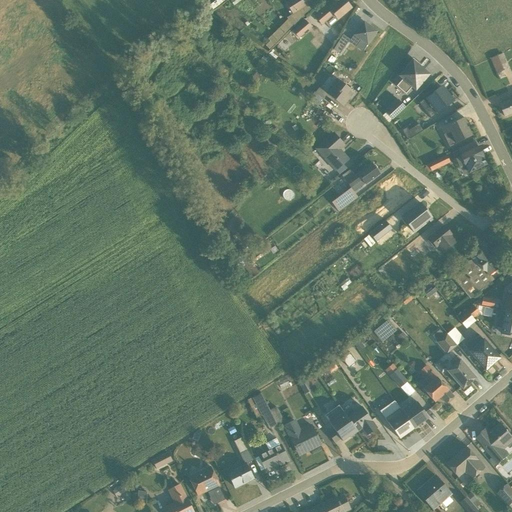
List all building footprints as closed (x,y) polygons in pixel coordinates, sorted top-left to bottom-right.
[(217,0),(205,8),(208,11),(211,9),(212,10),(225,0),(217,0)] [(289,0),(285,3),(292,15),(272,36),(278,42),(304,15),(310,10),(303,0),(289,0)] [(333,2),(314,18),(321,26),(324,24),(328,28),(350,9),(343,0),(339,0),(335,4),(333,2)] [(376,32),(363,23),(348,43),(361,52),(376,32)] [(330,28),(322,36),(329,44),(337,37),(330,28)] [(349,40),(342,35),(332,50),(339,55),(349,40)] [(503,72),(501,67),(505,65),(502,56),(491,60),(497,74),(503,72)] [(396,87),(405,95),(411,88),(415,90),(428,75),(418,68),(420,66),(412,59),(405,67),(406,68),(399,77),(402,79),(396,87)] [(342,107),(348,99),(350,100),(355,94),(336,79),(330,87),(331,88),(326,95),(342,107)] [(322,99),(326,95),(318,88),(314,93),(322,99)] [(437,89),(419,103),(431,118),(453,102),(445,91),(441,93),(437,89)] [(511,100),(500,105),(505,118),(511,115),(511,100)] [(392,120),(405,108),(398,101),(385,113),(392,120)] [(463,118),(440,130),(443,135),(449,133),(454,144),(471,136),(467,128),(466,128),(464,125),(466,124),(463,118)] [(409,139),(423,129),(418,122),(404,132),(409,139)] [(348,160),(339,150),(344,145),(333,133),(313,150),(333,173),(348,160)] [(451,153),(454,159),(459,168),(464,166),(468,173),(485,165),(478,148),(477,148),(474,142),(451,153)] [(427,165),(431,172),(438,168),(434,161),(427,165)] [(379,175),(370,163),(354,176),(350,170),(341,177),(350,189),(331,203),(338,212),(358,197),(355,193),(379,175)] [(420,204),(401,218),(412,233),(431,219),(420,204)] [(368,234),(375,243),(391,230),(384,221),(368,234)] [(456,242),(444,227),(426,241),(432,249),(435,247),(441,255),(456,242)] [(359,243),(366,252),(370,249),(369,248),(374,244),(368,236),(359,243)] [(493,254),(488,247),(472,261),(466,262),(449,275),(469,299),(474,295),(493,280),(490,275),(500,267),(491,256),(493,254)] [(433,293),(436,290),(433,287),(431,290),(429,288),(424,292),(429,297),(434,293),(433,293)] [(414,298),(412,295),(402,302),(405,305),(414,298)] [(511,313),(511,296),(505,295),(502,311),(511,313)] [(456,318),(466,329),(474,322),(473,319),(482,311),(479,307),(475,310),(472,307),(466,312),(465,311),(456,318)] [(511,337),(511,313),(502,311),(500,311),(497,327),(491,326),(489,335),(500,337),(501,335),(511,337)] [(384,317),(370,329),(382,343),(396,331),(384,317)] [(402,333),(397,338),(401,343),(406,338),(402,333)] [(446,355),(456,346),(446,334),(435,342),(446,355)] [(498,358),(479,336),(465,347),(485,370),(498,358)] [(363,347),(360,342),(354,346),(358,351),(363,347)] [(356,362),(349,353),(341,358),(348,368),(356,362)] [(475,379),(456,356),(449,362),(452,365),(446,371),(462,389),(475,379)] [(324,366),(330,374),(337,369),(331,361),(324,366)] [(392,364),(385,370),(400,388),(407,382),(392,364)] [(426,366),(418,373),(428,384),(422,389),(433,402),(439,397),(445,404),(453,397),(426,366)] [(278,384),(280,389),(288,384),(286,380),(278,384)] [(299,386),(304,395),(312,390),(306,381),(299,386)] [(268,429),(276,425),(269,411),(261,394),(259,394),(247,401),(256,419),(262,416),(268,429)] [(413,429),(401,412),(393,401),(379,411),(399,439),(413,429)] [(401,412),(413,429),(428,419),(416,402),(401,412)] [(276,407),(269,411),(276,425),(283,422),(276,407)] [(339,407),(324,417),(333,430),(327,434),(334,444),(340,439),(342,441),(348,437),(349,438),(357,432),(344,415),(339,407)] [(366,436),(377,428),(361,407),(353,412),(351,410),(344,415),(357,432),(361,429),(366,436)] [(295,420),(283,426),(298,456),(309,451),(320,445),(310,425),(300,430),(295,420)] [(476,439),(499,465),(510,455),(505,449),(511,443),(511,437),(500,424),(489,434),(486,430),(476,439)] [(235,441),(245,462),(251,459),(241,438),(235,441)] [(265,445),(264,443),(254,448),(258,456),(254,459),(260,472),(265,469),(266,472),(288,461),(279,445),(275,439),(265,445)] [(465,447),(446,464),(458,478),(464,473),(470,481),(484,468),(465,447)] [(151,459),(155,469),(173,461),(168,451),(151,459)] [(233,489),(253,479),(245,462),(225,472),(233,489)] [(197,496),(218,485),(209,466),(187,477),(197,496)] [(451,495),(435,476),(416,492),(433,511),(431,511),(434,511),(433,511),(438,506),(442,510),(452,502),(448,498),(451,495)] [(165,511),(191,511),(184,498),(187,496),(180,483),(167,490),(173,503),(163,508),(165,511)] [(123,484),(113,489),(116,495),(126,490),(123,484)] [(511,503),(511,489),(508,484),(497,494),(508,507),(511,503)] [(146,502),(146,490),(138,490),(137,501),(146,502)] [(480,504),(470,493),(466,497),(475,508),(480,504)] [(303,511),(346,511),(350,510),(342,496),(336,499),(335,498),(307,511),(306,511),(305,511),(303,511)] [(478,511),(466,497),(460,503),(467,511),(477,511),(478,511)]
